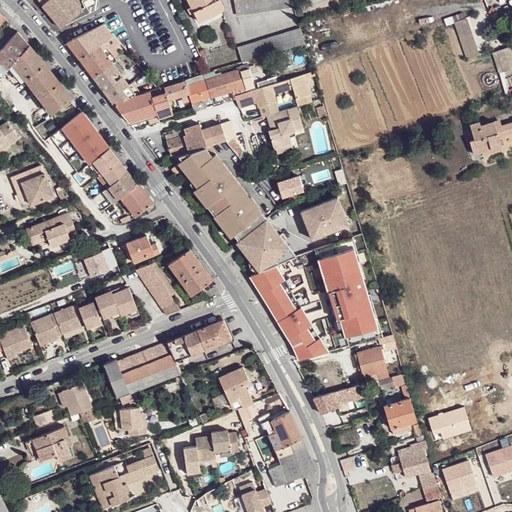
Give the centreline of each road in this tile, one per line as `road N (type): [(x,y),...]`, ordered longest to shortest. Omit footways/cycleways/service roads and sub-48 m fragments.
road 1 (residential): [(239,297),(0,394)]
road 2 (secondary): [(335,511),(322,445),(239,297)]
road 3 (secondary): [(239,297),(121,138)]
road 4 (residential): [(263,174),(229,105),(121,138)]
road 5 (residential): [(160,0),(186,56),(162,63),(146,53),(114,2)]
road 6 (secondary): [(121,138),(48,41)]
